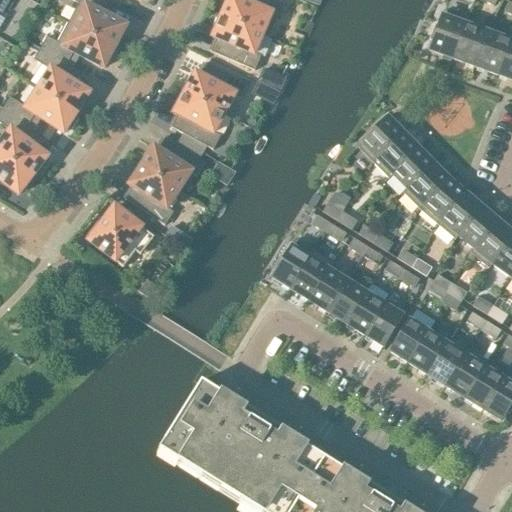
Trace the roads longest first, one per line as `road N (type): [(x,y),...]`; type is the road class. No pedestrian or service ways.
road 1 (residential): [(504,461),(274,324),(238,378),(452,511)]
road 2 (residential): [(181,0),(101,147),(31,241),(0,222)]
